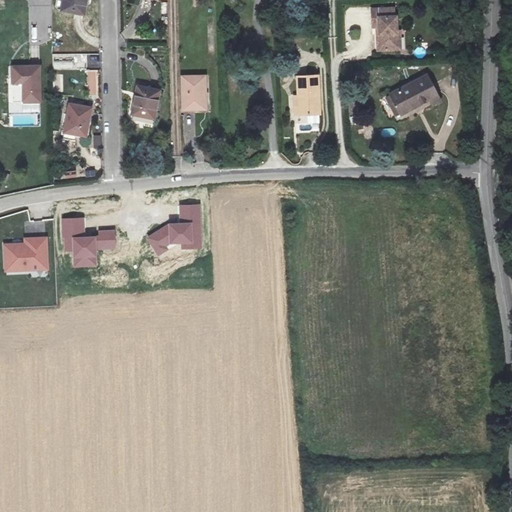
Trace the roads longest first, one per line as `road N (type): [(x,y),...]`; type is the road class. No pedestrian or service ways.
road 1 (unclassified): [(113,188),(267,174),(488,171)]
road 2 (tertiary): [(488,171),(511,359)]
road 3 (residential): [(107,0),(113,188)]
road 4 (tertiary): [(492,0),(488,171)]
